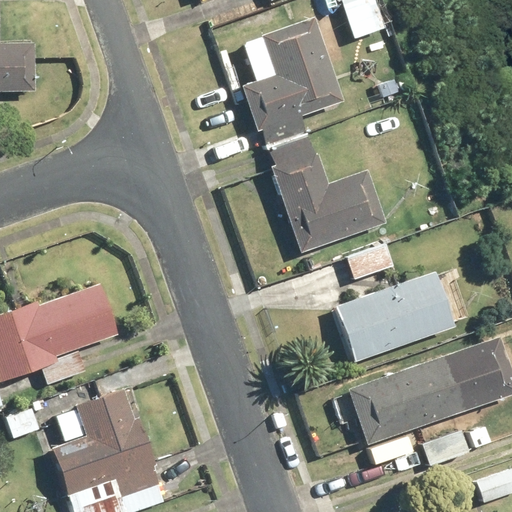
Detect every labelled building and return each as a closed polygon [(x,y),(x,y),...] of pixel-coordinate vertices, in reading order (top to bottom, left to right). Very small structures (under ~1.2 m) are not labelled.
[(374,0),(341,0),(353,35),(383,24),(374,0)] [(336,235),(372,222),(355,173),(318,186),(293,117),(330,106),(305,22),(251,38),(263,79),(230,91),(290,256),(337,239),(336,235)] [(388,26),(372,32),(386,69),(402,63),(388,26)] [(0,93),(24,92),(20,45),(0,47),(0,93)] [(347,255),(353,276),(394,264),(388,243),(347,255)] [(0,313),(0,376),(118,333),(97,278),(0,313)] [(325,311),(343,364),(440,330),(422,278),(325,311)] [(339,394),(359,448),(501,397),(481,342),(339,394)] [(79,404),(90,434),(56,445),(74,499),(158,471),(141,418),(137,419),(125,386),(79,404)] [(39,428),(32,406),(6,414),(13,436),(39,428)] [(450,434),(415,447),(423,468),(458,456),(450,434)] [(321,477),(327,495),(363,484),(358,466),(321,477)] [(511,475),(510,469),(468,484),(475,505),(511,492),(511,475)]
